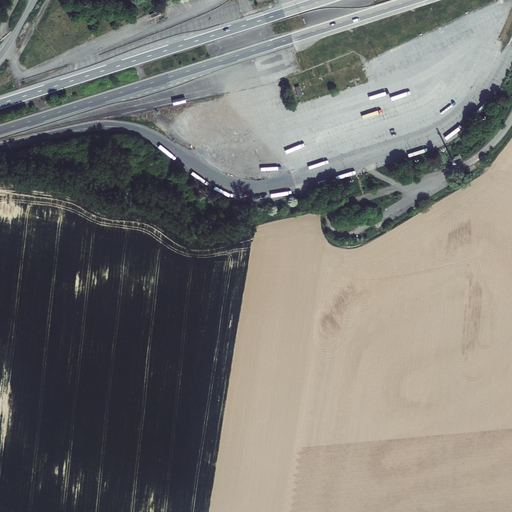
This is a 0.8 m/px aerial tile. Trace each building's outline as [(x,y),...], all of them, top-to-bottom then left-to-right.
[(497,41),(504,25),(501,24),(494,39),(497,41)] [(425,86),(439,77),(438,75),(423,84),(425,86)] [(279,98),(263,105),(264,108),(280,101),(279,98)] [(462,122),(465,127),(474,122),(470,117),(462,122)] [(418,142),(419,145),(415,146),(416,149),(432,145),(431,141),(423,143),(423,141),(418,142)] [(331,177),(315,182),(316,188),(333,183),(331,177)]
